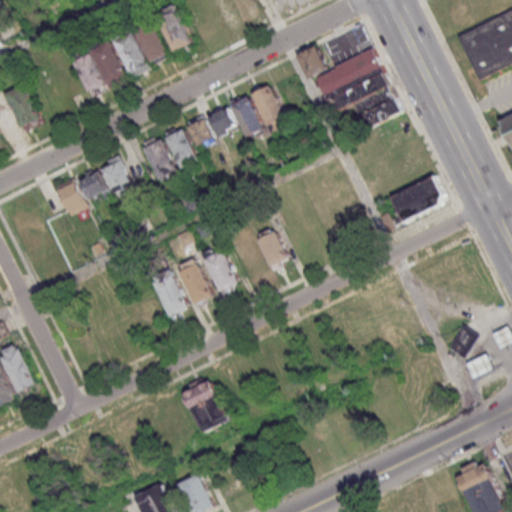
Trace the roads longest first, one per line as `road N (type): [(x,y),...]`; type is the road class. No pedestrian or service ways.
road 1 (residential): [(511,190),(0,446)]
road 2 (residential): [(377,0),(0,183)]
road 3 (secondary): [(511,251),(388,0)]
road 4 (tertiary): [(481,421),(296,511)]
road 5 (residential): [(79,409),(0,253)]
